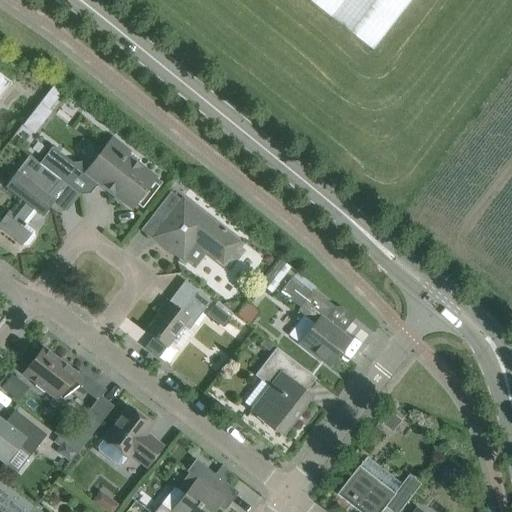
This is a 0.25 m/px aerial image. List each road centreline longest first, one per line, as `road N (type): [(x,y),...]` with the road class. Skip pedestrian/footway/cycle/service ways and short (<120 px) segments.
road 1 (tertiary): [(441,298),(77,0)]
road 2 (residential): [(441,298),(288,493)]
road 3 (residential): [(93,341),(288,493)]
road 4 (residential): [(32,300),(73,246),(95,241),(128,265),(133,284),(93,341)]
road 5 (tertiary): [(511,411),(497,356),(441,298)]
